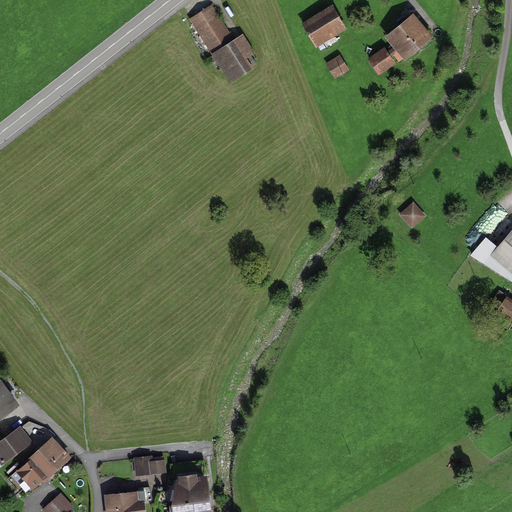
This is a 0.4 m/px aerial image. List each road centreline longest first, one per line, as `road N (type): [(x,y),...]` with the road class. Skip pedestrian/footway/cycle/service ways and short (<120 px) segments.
road 1 (primary): [(169,0),(0,133)]
road 2 (track): [(510,0),(498,95),(511,146)]
